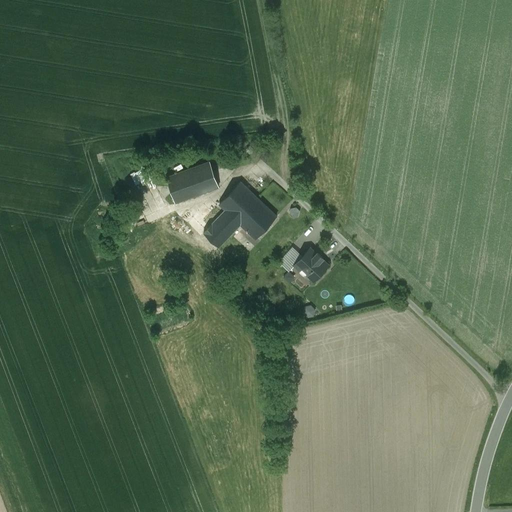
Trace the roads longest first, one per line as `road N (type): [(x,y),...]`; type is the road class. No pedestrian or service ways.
road 1 (track): [(281,182),(285,127),(260,0)]
road 2 (tertiary): [(478,511),(511,396)]
